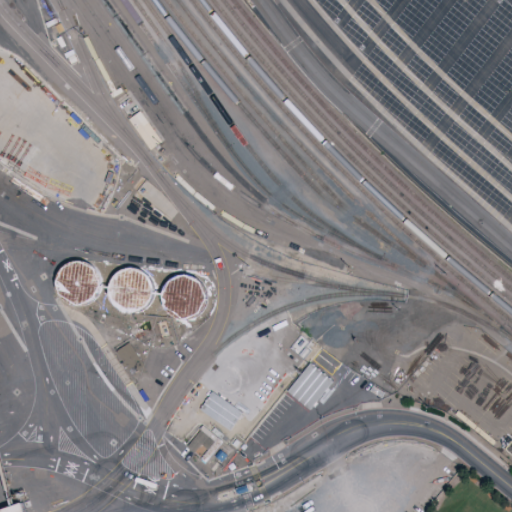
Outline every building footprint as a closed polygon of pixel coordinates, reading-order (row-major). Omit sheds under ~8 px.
[(69,303),(76,305),(83,305),(90,303),(96,298),(100,292),(102,285),(101,278),(99,271),(94,266),(87,262),(80,261),(73,262),(67,265),(62,271),(59,277),(58,285),(59,292),(63,298),(69,303)] [(152,298),(153,292),(153,285),(150,278),(145,273),(139,270),(132,269),(125,270),(119,274),(114,279),(112,285),(111,292),(113,299),(117,304),(122,309),(129,311),(136,311),(142,309),(148,304),(152,298)] [(194,275),(187,274),(180,275),(173,279),(168,284),(166,291),(165,299),(167,306),(172,312),(178,316),(185,318),(192,318),(199,315),(204,311),(208,304),(210,297),(209,290),(206,284),(201,278),(194,275)] [(230,429),(242,412),(212,391),(211,393),(210,393),(209,395),(210,395),(207,400),(206,399),(205,401),(206,401),(202,406),(202,405),(201,407),(200,409),(230,429)] [(192,446),(203,455),(217,439),(205,429),(192,446)] [(14,511),(38,511),(35,501),(13,509),(14,511)]
